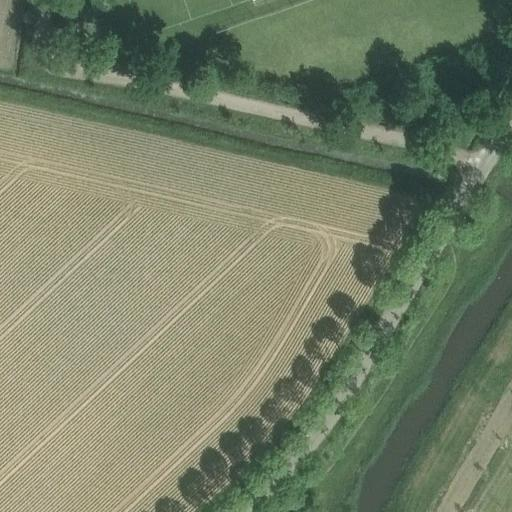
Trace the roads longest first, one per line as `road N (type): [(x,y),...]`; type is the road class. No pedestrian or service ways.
road 1 (track): [(479,166),(20,55),(28,0)]
road 2 (unclassified): [(240,511),(346,389),(511,112)]
